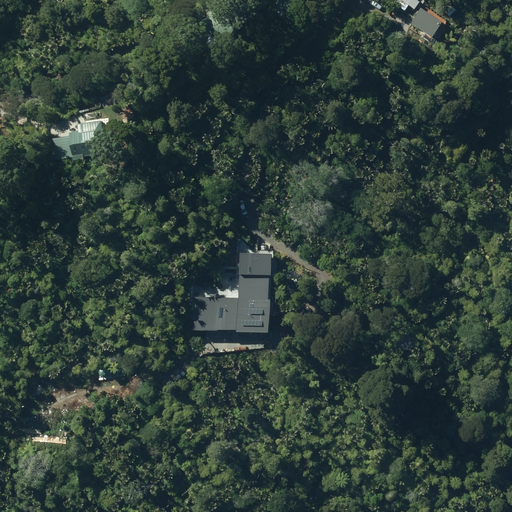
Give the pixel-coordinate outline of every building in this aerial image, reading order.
[(280,0),(280,11),(297,12),(298,0),(280,0)] [(207,29),(218,35),(230,32),(236,21),(233,9),(222,3),(210,6),(204,17),(207,29)] [(429,25),(417,17),(409,28),(422,36),(429,25)] [(74,156),(74,159),(85,158),(85,154),(104,153),(102,127),(110,126),(110,119),(78,121),(78,131),(71,131),(71,136),(54,137),(56,157),(74,156)] [(278,343),(275,262),(231,264),(232,290),(185,291),(187,337),(235,335),(235,345),(278,343)] [(202,349),(202,363),(244,363),(244,349),(202,349)]
